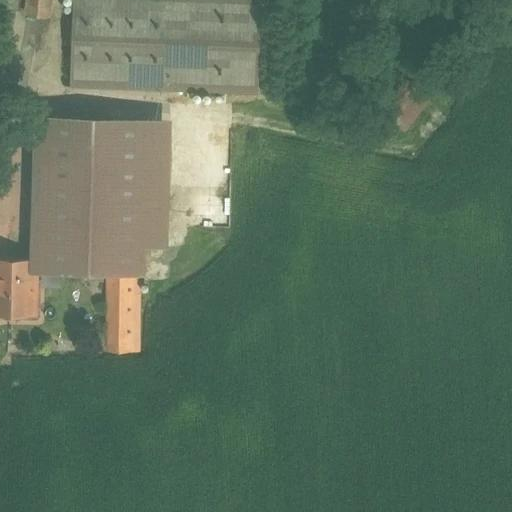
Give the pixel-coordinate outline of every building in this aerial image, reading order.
[(31,0),(29,14),(53,19),(55,0),(31,0)] [(263,93),(266,0),(76,0),(73,87),(263,93)] [(389,112),(408,129),(435,98),(415,81),(389,112)] [(34,259),(0,257),(0,315),(40,316),(41,272),(110,274),(144,274),(172,275),(176,120),(37,117),(34,259)] [(144,274),(110,274),(110,353),(143,354),(144,274)]
